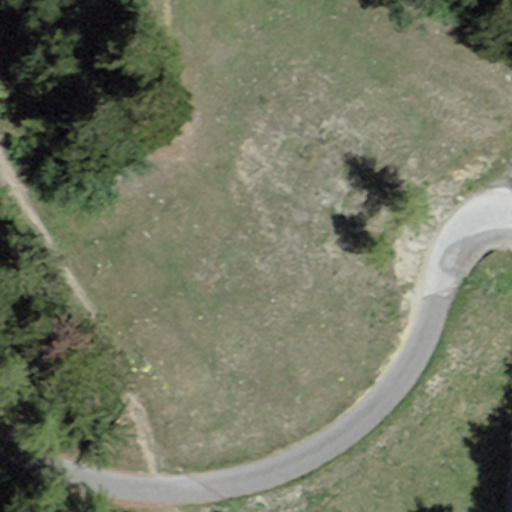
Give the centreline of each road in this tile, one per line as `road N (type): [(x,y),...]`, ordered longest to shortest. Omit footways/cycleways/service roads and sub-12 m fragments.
road 1 (unclassified): [(511,217),(484,216),(458,238),(427,324),(373,411),(328,451),(209,492),(138,494),(0,449)]
road 2 (track): [(290,467),(44,197),(0,79)]
